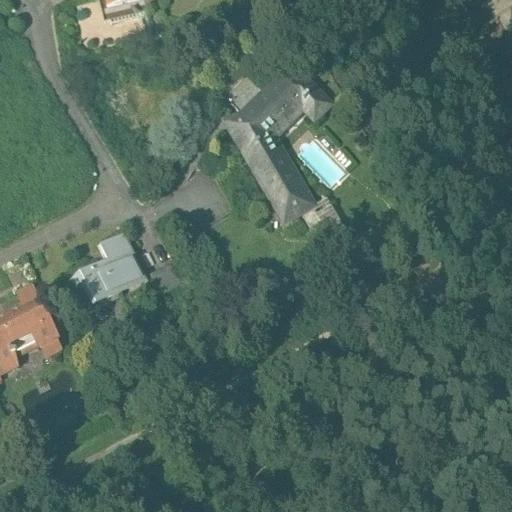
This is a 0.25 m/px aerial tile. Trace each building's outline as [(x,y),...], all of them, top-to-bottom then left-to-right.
[(141,0),(103,0),(107,12),(111,27),(144,19),(140,5),(143,4),(141,0)] [(286,82),(245,121),(229,131),(286,228),(314,212),(271,141),(304,109),(306,112),(312,105),(310,103),(316,97),(310,90),(311,90),(294,72),(285,81),(286,82)] [(233,213),(193,237),(208,263),(248,239),(233,213)] [(122,237),(102,247),(110,263),(72,282),(72,281),(70,282),(87,314),(148,283),(123,235),(122,236),(122,237)] [(171,267),(149,278),(160,299),(182,288),(171,267)] [(23,305),(0,316),(0,379),(0,380),(0,379),(0,374),(16,366),(11,357),(14,355),(16,350),(9,348),(9,346),(10,345),(33,333),(40,347),(56,339),(31,288),(18,295),(23,305)]
